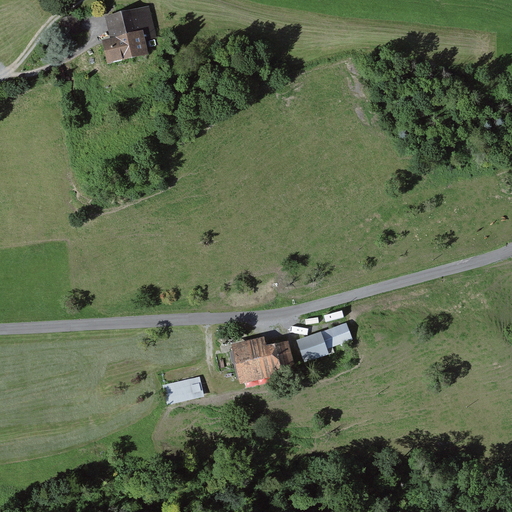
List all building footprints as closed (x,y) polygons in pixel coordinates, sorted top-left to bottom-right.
[(149,9),(107,19),(112,38),(141,31),(154,28),(149,9)] [(62,20),(66,35),(84,32),(80,16),(62,20)] [(109,66),(148,57),(141,31),(112,38),(103,40),(109,66)] [(343,325),(317,334),(323,350),(348,341),(343,325)] [(317,334),(293,342),(300,363),(324,355),(323,350),(317,334)] [(224,347),(233,387),(263,380),(263,375),(290,369),(283,341),(261,346),(259,339),(224,347)] [(161,388),(165,407),(202,399),(198,380),(161,388)]
